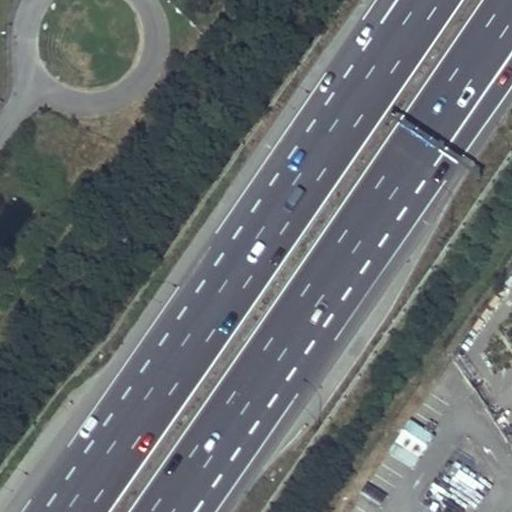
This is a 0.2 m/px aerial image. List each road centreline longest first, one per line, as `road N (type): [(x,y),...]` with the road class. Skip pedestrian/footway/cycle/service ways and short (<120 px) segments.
road 1 (motorway): [(362,91),(77,511)]
road 2 (motorway): [(161,511),(368,216)]
road 3 (motorway): [(368,216),(511,6)]
road 4 (motorway): [(368,216),(424,195),(511,72)]
